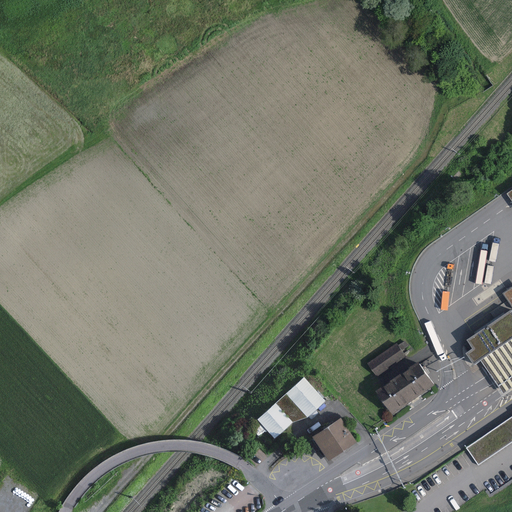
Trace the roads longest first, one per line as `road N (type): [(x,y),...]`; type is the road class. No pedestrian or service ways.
road 1 (track): [(98,511),(427,156),(448,106)]
road 2 (residential): [(66,511),(80,489),(117,460),(180,446),(243,466),(285,509)]
road 3 (primary): [(511,372),(395,454),(298,503)]
